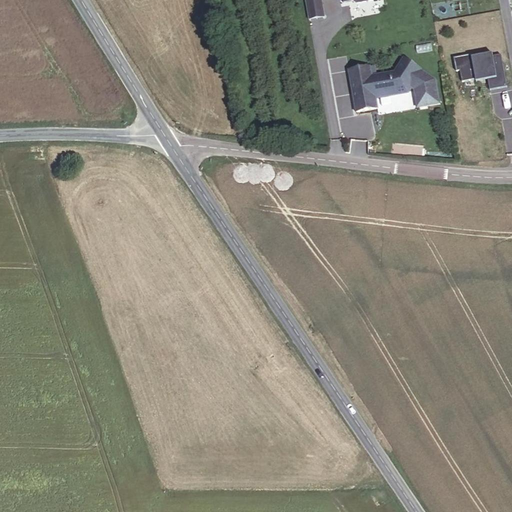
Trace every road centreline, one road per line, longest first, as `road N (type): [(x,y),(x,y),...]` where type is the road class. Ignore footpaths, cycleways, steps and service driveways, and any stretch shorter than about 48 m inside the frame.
road 1 (secondary): [(166,136),(416,511)]
road 2 (tertiary): [(166,136),(511,169)]
road 3 (tertiary): [(0,133),(166,136)]
road 4 (secondary): [(82,0),(166,136)]
